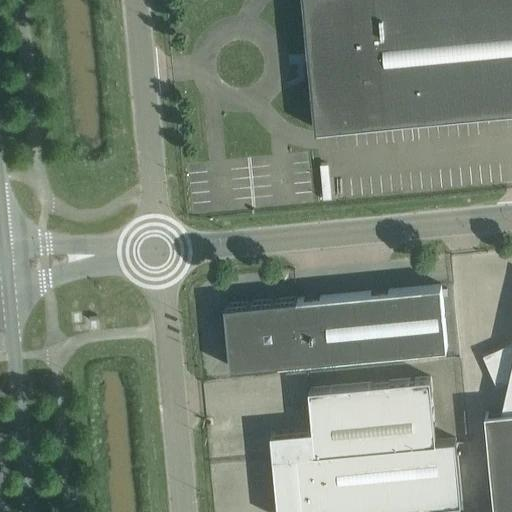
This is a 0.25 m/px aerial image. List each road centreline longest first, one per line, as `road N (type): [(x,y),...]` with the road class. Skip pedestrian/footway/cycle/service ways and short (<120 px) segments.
road 1 (unclassified): [(158,251),(511,218)]
road 2 (unclassified): [(183,511),(158,251)]
road 3 (unclassified): [(158,251),(135,0)]
road 4 (tertiary): [(29,511),(5,262)]
road 5 (unclassified): [(5,262),(158,251)]
